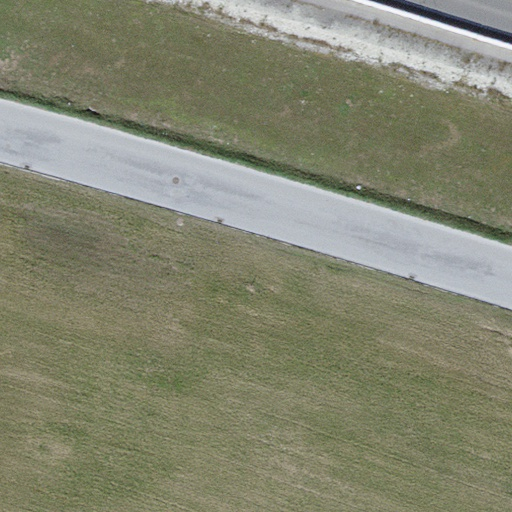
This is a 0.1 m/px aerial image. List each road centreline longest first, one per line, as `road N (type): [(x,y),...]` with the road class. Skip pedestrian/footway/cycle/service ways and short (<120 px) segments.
road 1 (motorway): [(0,3),(511,151)]
road 2 (unclassified): [(511,282),(0,136)]
